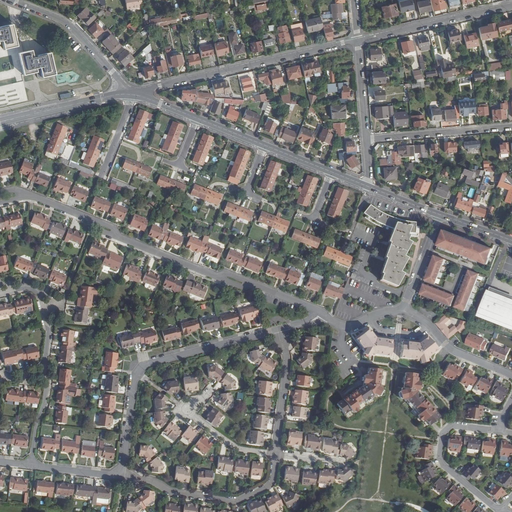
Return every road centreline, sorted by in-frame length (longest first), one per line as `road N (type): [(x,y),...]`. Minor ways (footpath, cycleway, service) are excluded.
road 1 (residential): [(121,476),(234,500),(268,484),(286,361),(279,328)]
road 2 (residential): [(279,328),(143,363),(134,376),(121,476)]
road 3 (residential): [(368,186),(130,94)]
road 4 (tertiary): [(356,40),(130,94)]
road 5 (residential): [(118,237),(321,312)]
road 6 (tertiary): [(511,4),(356,40)]
road 7 (residential): [(130,94),(70,25),(16,2)]
road 8 (residential): [(364,139),(511,127)]
road 9 (tertiary): [(130,94),(0,122)]
road 10 (residential): [(402,311),(450,349),(511,376)]
